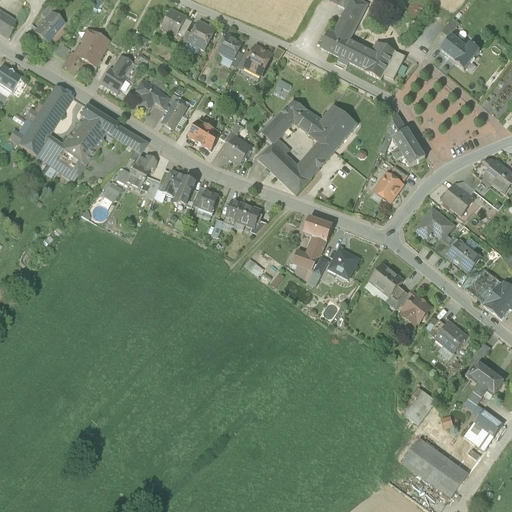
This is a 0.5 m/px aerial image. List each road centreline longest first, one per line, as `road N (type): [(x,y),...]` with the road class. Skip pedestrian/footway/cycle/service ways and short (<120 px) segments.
road 1 (residential): [(389,240),(183,159),(0,48)]
road 2 (residential): [(440,175),(399,108),(295,52),(170,0)]
road 3 (residential): [(511,341),(389,240)]
road 4 (residential): [(506,144),(409,53)]
